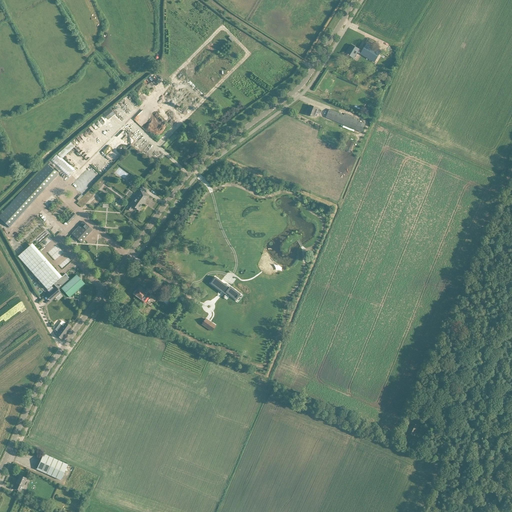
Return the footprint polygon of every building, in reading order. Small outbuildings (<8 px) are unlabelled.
[(366,43),(360,54),(374,62),(380,52),(366,43)] [(346,53),(350,56),(354,58),(359,49),(351,45),(346,53)] [(379,56),(375,63),(389,71),(393,64),(379,56)] [(324,79),(318,89),(323,92),(329,82),(324,79)] [(307,114),(311,116),(315,117),(317,112),(321,114),(322,110),(310,105),(307,114)] [(103,114),(108,120),(114,115),(110,109),(103,114)] [(330,109),(326,117),(351,128),(354,119),(330,109)] [(355,121),(352,127),(360,130),(361,127),(363,128),(364,125),(355,121)] [(345,139),(341,148),(350,152),(354,144),(345,139)] [(59,154),(63,158),(76,146),(72,141),(59,154)] [(60,169),(61,168),(69,177),(75,171),(59,153),(51,160),(60,169)] [(47,164),(22,191),(33,201),(58,174),(47,164)] [(127,181),(132,185),(137,178),(132,174),(127,181)] [(22,191),(0,215),(0,218),(9,227),(33,201),(22,191)] [(134,207),(139,210),(143,204),(142,203),(148,196),(140,191),(133,200),(130,205),(130,204),(127,208),(131,211),(134,207)] [(65,221),(68,224),(76,215),(73,213),(65,221)] [(83,221),(72,234),(77,239),(81,242),(84,239),(92,230),(89,227),(83,221)] [(61,288),(70,281),(68,279),(69,277),(65,273),(59,279),(30,246),(18,256),(47,290),(54,284),(56,287),(59,290),(61,288)] [(73,278),(70,281),(61,288),(69,297),(85,284),(76,275),(73,278)] [(144,281),(152,286),(155,281),(147,276),(144,281)] [(215,277),(210,284),(222,293),(224,291),(235,299),(236,298),(238,296),(237,296),(239,293),(230,287),(227,285),(227,284),(226,284),(225,285),(215,277)] [(45,296),(45,297),(49,294),(53,299),(61,292),(59,290),(56,287),(45,296)] [(134,294),(138,297),(142,300),(144,301),(148,297),(148,298),(150,295),(151,296),(152,295),(156,297),(159,293),(150,287),(147,291),(142,288),(141,290),(139,288),(134,294)] [(215,319),(222,322),(228,311),(221,308),(215,319)] [(206,318),(201,324),(212,331),(216,325),(206,318)] [(59,324),(58,326),(55,330),(58,332),(56,336),(61,339),(70,327),(65,323),(63,326),(59,324)] [(419,405),(416,410),(424,414),(426,408),(419,405)] [(414,435),(418,425),(413,423),(413,424),(409,432),(409,433),(414,435)] [(68,465),(43,454),(36,469),(61,480),(68,465)] [(17,483),(14,488),(19,490),(20,491),(23,486),(26,478),(20,475),(16,483),(17,483)]
